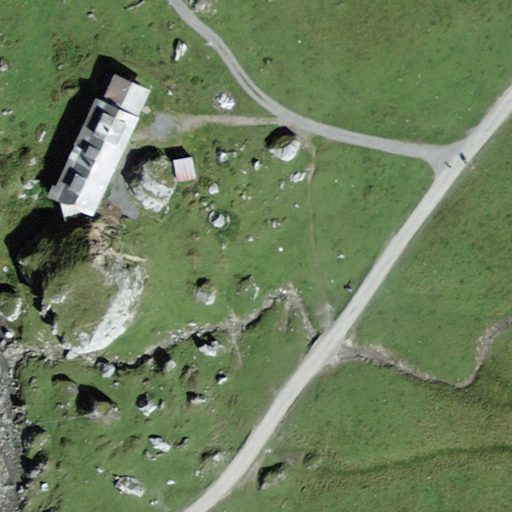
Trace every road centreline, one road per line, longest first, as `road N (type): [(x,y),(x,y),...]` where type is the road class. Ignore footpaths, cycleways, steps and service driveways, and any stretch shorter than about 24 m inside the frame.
road 1 (track): [(462,161),(321,359),(195,511)]
road 2 (track): [(462,161),(315,131),(260,100),(180,0)]
road 3 (track): [(297,120),(153,117)]
